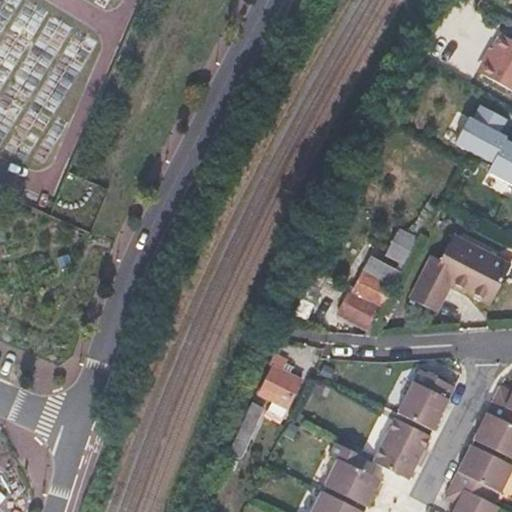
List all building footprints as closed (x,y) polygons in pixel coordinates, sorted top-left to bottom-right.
[(511,97),(511,44),(499,36),(475,76),(511,97)] [(511,146),(501,141),(502,139),(495,135),(502,121),(476,107),(468,123),(464,121),(450,147),(488,167),(484,176),(511,190),(511,146)] [(368,328),(365,336),(370,336),(378,322),(384,311),(420,243),(399,232),(385,256),(401,264),(397,272),(372,259),(340,314),(368,328)] [(466,294),(464,296),(489,310),(510,269),(452,239),(439,264),(431,260),(409,302),(436,317),(448,292),(452,287),(466,294)] [(463,299),(464,296),(466,294),(452,287),(448,292),(463,299)] [(384,311),(378,322),(385,325),(391,315),(384,311)] [(274,357),(269,367),(273,369),(282,373),(286,362),(274,357)] [(282,373),(273,369),(259,396),(285,410),(299,382),(282,373)] [(419,369),(397,413),(432,431),(454,387),(419,369)] [(511,409),(511,390),(502,385),(494,400),(511,409)] [(474,440),(511,459),(511,409),(494,400),(474,440)] [(252,407),(229,454),(241,461),(265,413),(252,407)] [(394,418),(371,462),(387,471),(407,481),(430,436),(394,418)] [(367,460),(336,444),(329,458),(337,463),(326,486),(369,508),(382,482),(361,472),(367,460)] [(511,465),(472,446),(452,484),(485,500),(490,489),(501,495),(511,472),(511,465)] [(455,511),(495,511),(498,507),(485,500),(452,484),(445,499),(458,506),(455,511)] [(363,511),(322,492),(312,511),(363,511)]
